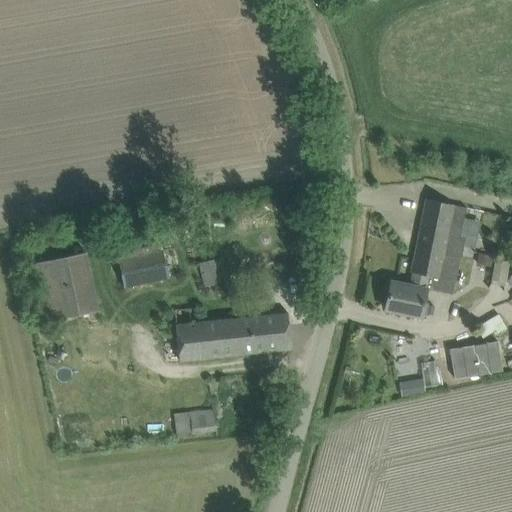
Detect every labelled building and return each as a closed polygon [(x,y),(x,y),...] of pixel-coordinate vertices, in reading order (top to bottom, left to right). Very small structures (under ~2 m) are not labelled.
[(427,199),(415,256),(458,265),(460,258),(464,236),(460,235),(466,207),(447,203),(427,199)] [(161,234),(115,243),(124,287),(169,278),(168,275),(163,248),(161,234)] [(32,264),(44,320),(99,308),(87,252),(32,264)] [(494,268),(491,283),(505,286),(509,262),(495,260),(495,257),(480,253),(477,264),(494,268)] [(392,281),(386,309),(420,316),(421,315),(426,316),(429,303),(423,302),(426,289),(434,290),(436,279),(454,283),(458,265),(415,256),(412,272),(414,272),(411,286),(392,281)] [(199,263),(204,286),(221,282),(215,259),(199,263)] [(198,322),(175,324),(179,361),(272,350),(292,348),(288,312),(268,314),(198,322)] [(478,324),(484,335),(503,326),(497,314),(478,324)] [(423,378),(399,382),(401,395),(425,392),(423,378)] [(174,414),(177,437),(215,431),(213,410),(174,414)]
